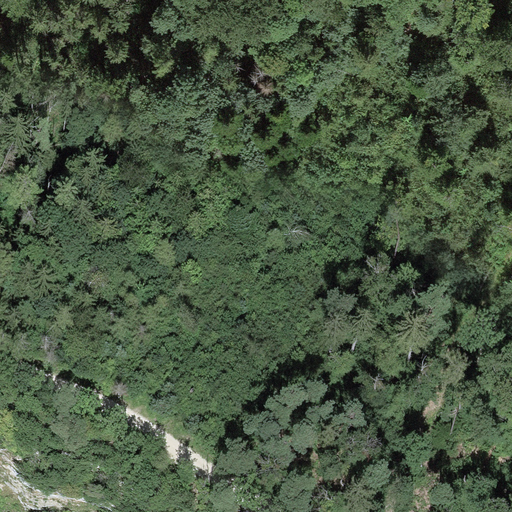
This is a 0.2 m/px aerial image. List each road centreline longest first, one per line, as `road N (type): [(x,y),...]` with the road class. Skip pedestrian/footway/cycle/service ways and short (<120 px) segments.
road 1 (track): [(0,359),(113,407),(281,511)]
road 2 (track): [(386,511),(449,364),(511,272)]
